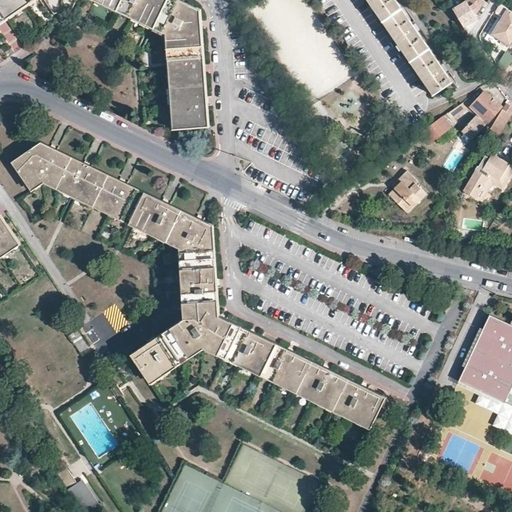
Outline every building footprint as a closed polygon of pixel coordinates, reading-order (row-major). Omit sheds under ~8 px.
[(0,0),(0,18),(26,0),(104,0),(164,28),(172,124),(209,122),(207,99),(204,66),(201,22),(200,5),(189,0),(0,0)] [(453,82),(397,0),(368,0),(376,12),(434,95),(453,82)] [(486,3),(481,0),(467,0),(467,2),(453,10),(463,27),(476,17),(486,3)] [(508,9),(500,4),(495,11),(503,16),(508,9)] [(511,40),(511,11),(508,9),(492,34),(510,45),(511,40)] [(478,20),(476,17),(463,27),(468,34),(472,29),(478,20)] [(507,71),(511,62),(511,55),(506,52),(498,65),(507,71)] [(501,107),(484,91),(471,106),(488,121),(501,107)] [(469,108),(464,102),(454,110),(457,114),(458,116),(469,108)] [(511,105),(506,102),(487,132),(496,138),(511,111),(511,105)] [(454,110),(453,109),(441,118),(434,122),(420,134),(428,143),(449,127),(448,125),(455,120),(454,118),(457,114),(454,110)] [(474,113),(461,128),(472,137),(485,123),(474,113)] [(216,283),(211,223),(201,217),(167,200),(127,180),(120,176),(88,161),(56,145),(41,139),(12,158),(31,187),(45,179),(57,185),(73,193),(74,194),(76,195),(94,203),(107,210),(130,221),(132,222),(133,223),(157,234),(165,238),(179,245),(180,259),(181,282),(183,299),(184,315),(179,318),(178,319),(176,320),(163,329),(140,344),(131,350),(151,379),(179,360),(193,351),(204,344),(226,355),(240,362),(261,372),(275,379),(297,390),(312,397),(332,408),(341,412),(368,425),(383,394),(370,387),(327,367),(293,349),(254,329),(219,312),(216,283)] [(500,178),(497,184),(503,187),(511,171),(511,164),(493,152),(490,157),(486,154),(464,190),(482,200),(489,189),(482,185),(490,172),(500,178)] [(399,181),(393,188),(388,193),(406,212),(425,192),(415,182),(416,179),(405,169),(397,178),(399,181)] [(493,181),(497,184),(500,178),(490,172),(482,185),(489,189),(493,181)] [(390,184),(393,188),(399,181),(397,178),(390,184)] [(0,254),(3,253),(21,240),(15,230),(2,212),(0,213),(0,254)] [(511,318),(490,308),(457,373),(511,399),(511,318)] [(88,344),(78,329),(70,334),(81,349),(88,344)] [(124,393),(117,382),(113,385),(111,386),(118,397),(120,396),(124,393)] [(83,511),(99,502),(83,477),(76,480),(66,465),(57,471),(83,511)]
